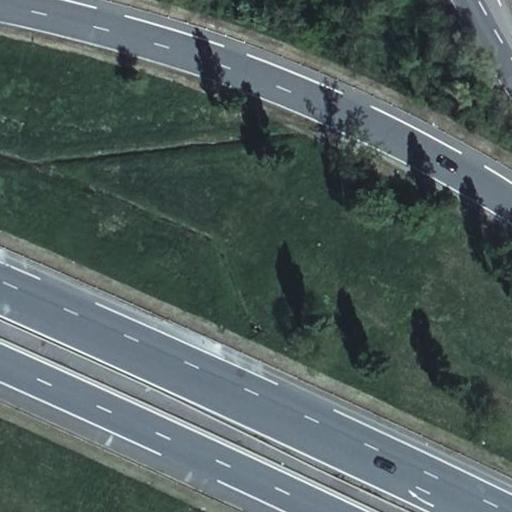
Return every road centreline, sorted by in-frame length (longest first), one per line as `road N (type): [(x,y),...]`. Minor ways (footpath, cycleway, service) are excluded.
road 1 (motorway): [(511,205),(244,66),(4,0)]
road 2 (motorway): [(487,511),(0,289)]
road 3 (motorway): [(0,362),(321,511)]
